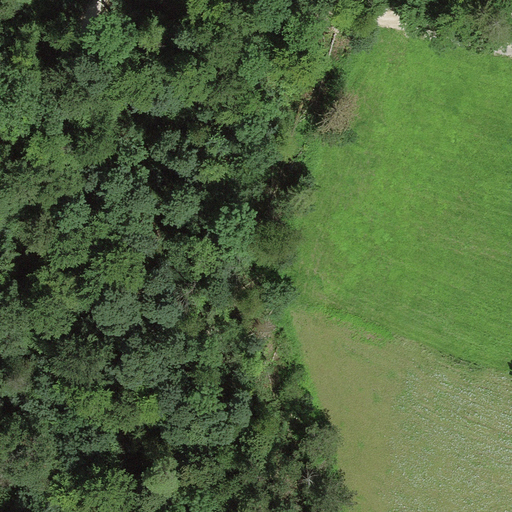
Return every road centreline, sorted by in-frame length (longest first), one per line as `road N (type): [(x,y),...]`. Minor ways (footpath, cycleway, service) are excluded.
road 1 (track): [(337,0),(511,46)]
road 2 (track): [(0,141),(55,85),(101,0)]
